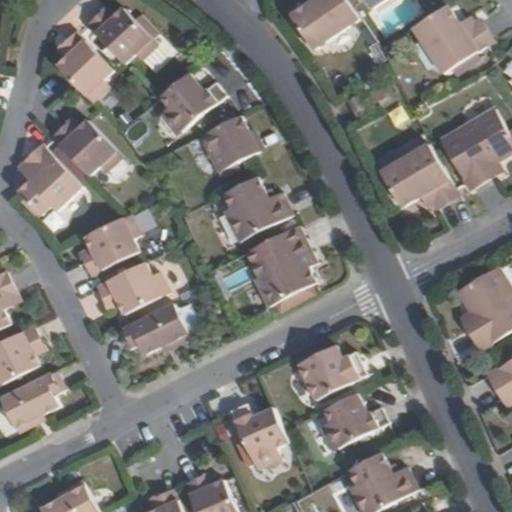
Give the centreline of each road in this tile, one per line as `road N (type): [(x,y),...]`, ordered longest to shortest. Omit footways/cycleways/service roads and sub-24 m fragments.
road 1 (residential): [(235,14),(288,79),(392,286)]
road 2 (residential): [(118,423),(392,286)]
road 3 (residential): [(392,286),(493,511)]
road 4 (residential): [(118,423),(40,263),(0,216)]
road 5 (residential): [(59,0),(39,32),(0,189)]
road 6 (residential): [(392,286),(511,223)]
road 7 (residential): [(0,485),(118,423)]
